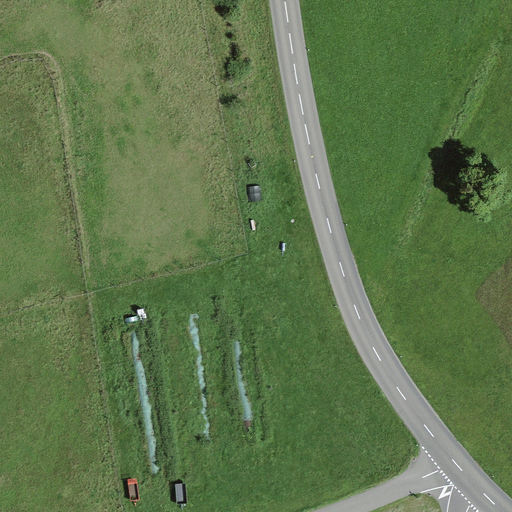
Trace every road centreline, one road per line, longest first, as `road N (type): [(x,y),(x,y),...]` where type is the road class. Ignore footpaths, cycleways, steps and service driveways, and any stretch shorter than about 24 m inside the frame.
road 1 (tertiary): [(285,0),(342,271),(399,391),(452,460)]
road 2 (unclassified): [(452,460),(341,511)]
